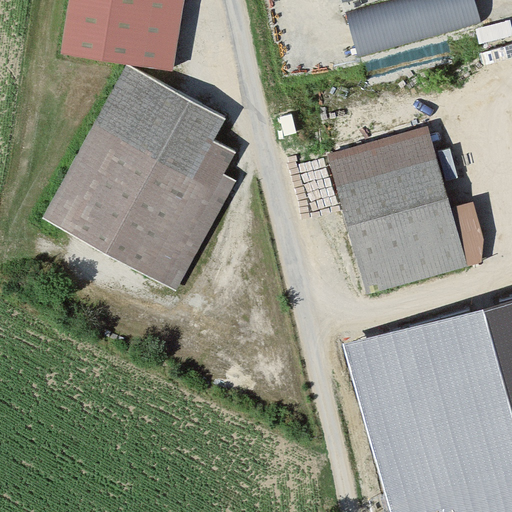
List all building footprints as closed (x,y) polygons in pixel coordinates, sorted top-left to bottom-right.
[(174,0),(63,0),(58,42),(57,56),(124,63),(157,66),(166,67),(168,64),(174,0)] [(473,0),(395,0),(345,15),(357,56),(480,20),(473,0)] [(43,218),(70,232),(116,143),(213,195),(237,150),(215,138),(225,116),(217,111),(125,64),(76,157),(43,218)] [(341,184),(441,155),(431,122),(331,150),(341,184)] [(116,143),(70,232),(165,283),(167,282),(187,244),(213,195),(116,143)] [(441,155),(341,184),(371,289),(471,262),(441,155)] [(511,511),(511,291),(344,336),(390,511),(511,511)]
